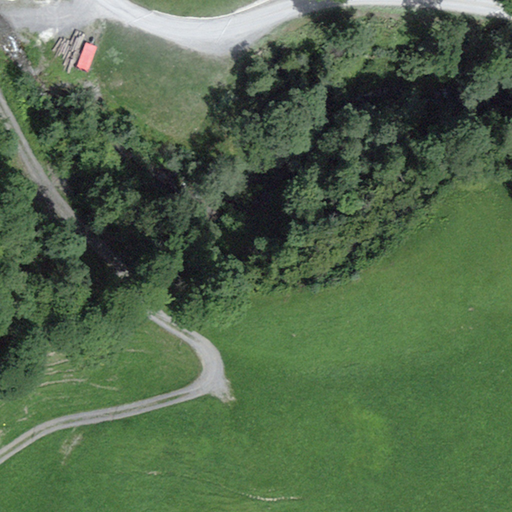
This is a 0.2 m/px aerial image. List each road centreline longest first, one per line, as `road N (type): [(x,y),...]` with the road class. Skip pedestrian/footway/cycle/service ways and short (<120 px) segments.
road 1 (track): [(0,460),(64,420),(203,385),(211,364),(205,346),(148,308),(42,184),(0,101)]
road 2 (track): [(103,0),(182,30),(220,29),(314,0)]
